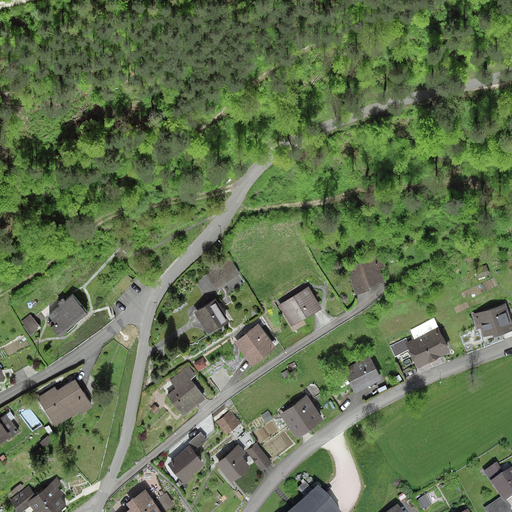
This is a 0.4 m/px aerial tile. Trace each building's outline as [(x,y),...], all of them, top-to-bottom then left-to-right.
[(380,255),(348,266),(355,287),(381,278),(377,265),(383,263),(380,255)] [(236,272),(228,260),(208,272),(216,284),(236,272)] [(486,264),(477,268),(480,278),(489,275),(486,264)] [(319,306),(307,288),(281,304),(292,323),(319,306)] [(86,309),(73,295),(53,314),(59,321),(55,325),(61,332),(86,309)] [(226,318),(214,300),(196,311),(208,330),(226,318)] [(511,326),(504,304),(474,314),(478,326),(482,325),(485,334),(511,326)] [(31,315),(22,321),(32,334),(40,328),(31,315)] [(273,344),(257,325),(236,342),(252,362),(273,344)] [(447,347),(437,327),(408,342),(418,362),(447,347)] [(378,376),(368,357),(346,368),(356,388),(378,376)] [(202,396),(188,379),(169,395),(182,412),(202,396)] [(89,402),(77,380),(44,399),(57,421),(89,402)] [(320,417),(306,397),(282,414),(297,434),(320,417)] [(216,421),(225,433),(240,422),(230,410),(216,421)] [(0,441),(9,434),(0,422),(0,441)] [(257,443),(247,451),(261,469),(271,461),(257,443)] [(201,461),(188,446),(169,462),(181,477),(201,461)] [(218,462),(230,478),(247,465),(235,449),(218,462)] [(511,498),(511,474),(511,473),(505,477),(497,467),(486,474),(505,503),(511,498)] [(40,511),(55,511),(65,504),(51,485),(31,500),(40,511)] [(159,511),(143,490),(128,501),(132,507),(125,511),(159,511)] [(335,511),(316,490),(290,511),(335,511)] [(162,511),(174,504),(166,493),(155,502),(162,511)] [(426,495),(416,502),(421,511),(432,504),(426,495)] [(509,511),(501,499),(484,510),(485,511),(509,511)]
